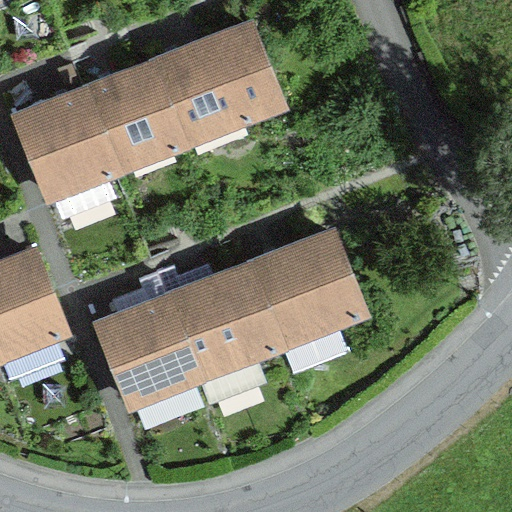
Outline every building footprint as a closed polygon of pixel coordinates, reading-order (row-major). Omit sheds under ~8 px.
[(281,100),(252,26),(153,65),(183,139),(281,100)] [(116,166),(183,139),(153,65),(86,91),(116,166)] [(49,192),(116,166),(86,91),(20,118),(49,192)] [(251,266),(280,340),(364,308),(334,233),(251,266)] [(0,266),(0,352),(65,327),(35,253),(0,266)] [(280,340),(251,266),(169,298),(198,374),(280,340)] [(198,374),(169,298),(101,325),(131,399),(198,374)]
